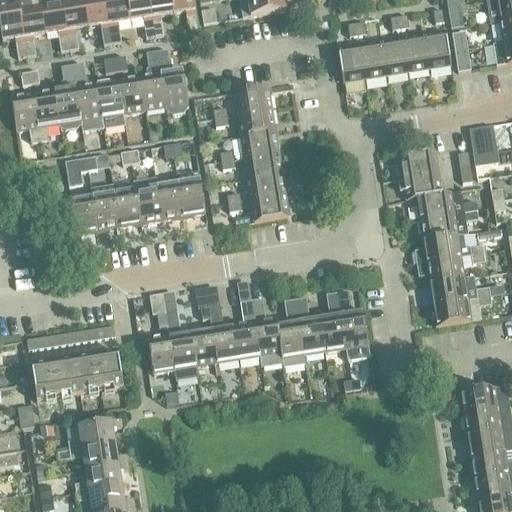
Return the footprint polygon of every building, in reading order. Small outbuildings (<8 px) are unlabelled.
[(15,42),(18,62),(27,61),(18,5),(16,0),(0,0),(0,34),(2,44),(15,42)] [(69,54),(60,0),(51,0),(39,2),(45,38),(58,36),(61,56),(69,54)] [(82,0),(60,0),(69,54),(78,53),(75,33),(88,31),(82,0)] [(82,0),(88,31),(100,29),(103,49),(112,47),(104,0),(82,0)] [(104,0),(112,47),(121,46),(118,26),(130,24),(126,0),(104,0)] [(155,41),(148,0),(126,0),(130,24),(143,22),(146,42),(155,41)] [(161,19),(173,17),(170,0),(148,0),(155,41),(164,39),(161,19)] [(198,34),(192,0),(170,0),(173,17),(185,15),(189,35),(198,34)] [(239,0),(242,22),(286,15),(284,2),(291,1),(291,0),(239,0)] [(446,2),(448,11),(460,9),(459,0),(446,2)] [(499,25),(511,22),(511,0),(496,3),(485,4),(488,27),(499,25)] [(39,2),(18,5),(27,61),(36,60),(33,39),(45,38),(39,2)] [(462,17),(460,9),(448,11),(449,19),(462,17)] [(201,14),(203,28),(217,26),(215,12),(201,14)] [(435,28),(444,26),(442,13),(433,15),(435,28)] [(407,19),(399,20),(401,33),(409,32),(407,19)] [(392,34),(401,33),(399,20),(390,21),(392,34)] [(511,44),(511,22),(499,25),(503,46),(511,44)] [(364,26),(356,27),(358,40),(366,38),(364,26)] [(350,41),(358,40),(356,27),(348,28),(350,41)] [(445,35),(423,38),(429,73),(451,69),(445,35)] [(453,45),(454,53),(467,51),(466,43),(465,35),(451,37),(453,45)] [(423,38),(402,42),(407,76),(429,73),(423,38)] [(407,76),(402,42),(381,45),(386,80),(407,76)] [(511,66),(511,44),(503,46),(493,47),(496,69),(511,66)] [(381,45),(359,49),(365,83),(386,80),(381,45)] [(337,52),(343,86),(343,87),(365,83),(359,49),(337,52)] [(470,73),(467,51),(454,53),(458,75),(470,73)] [(168,54),(157,55),(160,77),(166,112),(165,112),(165,114),(172,119),(184,117),(188,111),(182,74),(171,75),(168,54)] [(146,57),(149,79),(139,81),(145,115),(165,112),(166,112),(160,77),(157,55),(146,57)] [(123,61),(114,62),(116,75),(125,73),(123,61)] [(116,75),(114,62),(106,63),(108,76),(116,75)] [(86,89),(83,67),(72,69),(81,125),(80,125),(81,129),(82,135),(103,132),(102,122),(96,87),(86,89)] [(81,129),(80,125),(81,125),(72,69),(61,70),(64,92),(54,94),(59,128),(60,128),(61,132),(67,133),(78,131),(81,129)] [(37,74),(29,75),(31,88),(39,87),(37,74)] [(22,90),(31,88),(29,75),(20,77),(22,90)] [(123,118),(145,115),(139,81),(118,84),(123,118)] [(118,84),(96,87),(102,122),(103,132),(125,128),(123,118),(118,84)] [(268,91),(234,97),(237,119),(271,113),(268,91)] [(49,143),(47,130),(59,128),(54,94),(33,97),(40,145),(49,143)] [(31,146),(40,145),(33,97),(11,101),(16,135),(29,133),(31,146)] [(213,114),(214,122),(227,120),(226,112),(213,114)] [(275,135),(271,113),(237,119),(240,140),(275,135)] [(228,129),(227,120),(214,122),(216,131),(228,129)] [(481,133),(485,157),(497,156),(493,131),(481,133)] [(156,132),(148,133),(149,145),(158,144),(156,132)] [(481,133),(470,135),(473,159),(485,157),(481,133)] [(240,140),(244,161),(278,156),(275,135),(240,140)] [(180,147),(172,148),(174,161),(182,160),(180,147)] [(165,162),(174,161),(172,148),(163,150),(165,162)] [(138,154),(129,155),(131,168),(140,166),(138,154)] [(219,156),(221,165),(234,163),(232,154),(219,156)] [(123,169),(131,168),(129,155),(121,156),(123,169)] [(432,155),(399,160),(406,203),(406,204),(416,202),(416,201),(441,197),(435,155),(432,155)] [(278,156),(244,161),(247,183),(281,177),(278,156)] [(469,164),(467,156),(457,158),(458,165),(469,164)] [(496,156),(497,156),(485,157),(473,159),(475,170),(497,166),(496,156)] [(95,160),(87,162),(89,175),(97,173),(95,160)] [(87,162),(78,163),(80,176),(82,176),(89,175),(87,162)] [(78,163),(65,165),(69,192),(85,189),(82,176),(80,176),(78,163)] [(235,172),(234,163),(221,165),(222,174),(235,172)] [(458,165),(460,172),(470,171),(469,164),(458,165)] [(460,172),(461,179),(471,178),(470,171),(460,172)] [(177,178),(178,186),(183,221),(205,217),(198,175),(177,178)] [(247,183),(251,204),(285,199),(281,177),(247,183)] [(461,179),(462,187),(472,185),(471,178),(461,179)] [(135,193),(141,227),(162,224),(156,190),(155,182),(134,185),(135,193)] [(162,224),(183,221),(178,186),(156,190),(162,224)] [(98,234),(119,231),(114,196),(113,188),(91,192),(93,200),(98,234)] [(119,231),(141,227),(135,193),(114,196),(119,231)] [(491,194),(493,205),(503,203),(501,193),(491,194)] [(441,197),(416,201),(416,202),(419,223),(454,218),(477,214),(475,206),(463,208),(461,194),(460,195),(450,196),(441,197)] [(211,210),(228,208),(241,206),(240,197),(226,199),(227,202),(210,204),(211,210)] [(288,220),(285,199),(251,204),(254,226),(288,220)] [(71,203),(76,238),(98,234),(93,200),(71,203)] [(505,214),(503,203),(493,205),(494,215),(505,214)] [(242,214),(241,206),(228,208),(229,216),(242,214)] [(454,218),(419,223),(423,245),(463,238),(467,238),(465,225),(478,223),(477,214),(454,218)] [(502,240),(501,233),(476,236),(477,244),(502,240)] [(424,252),(414,254),(416,267),(471,259),(469,250),(465,251),(463,238),(423,245),(424,252)] [(482,248),(469,250),(471,259),(483,257),(482,248)] [(483,257),(471,259),(472,268),(484,266),(483,257)] [(471,259),(416,267),(418,280),(428,279),(429,287),(464,282),(462,272),(472,270),(472,268),(471,259)] [(464,282),(429,287),(433,309),(467,303),(467,304),(477,302),(477,301),(490,299),(489,291),(476,293),(474,281),(464,282)] [(162,297),(174,374),(176,385),(197,381),(196,370),(190,336),(181,337),(174,295),(162,297)] [(348,295),(337,296),(346,353),(348,365),(370,361),(362,315),(352,316),(348,295)] [(326,298),(329,320),(319,321),(325,356),(346,353),(337,296),(326,298)] [(152,377),(174,374),(162,297),(149,299),(152,319),(157,318),(160,341),(147,343),(152,377)] [(490,299),(477,301),(477,302),(478,310),(491,308),(490,299)] [(306,301),(294,303),(303,359),(325,356),(319,321),(310,323),(306,301)] [(284,367),(277,328),(276,322),(266,324),(263,302),(251,304),(260,360),(261,370),(284,367)] [(284,305),(287,327),(277,328),(284,367),(284,371),(305,367),(303,359),(294,303),(284,305)] [(467,303),(433,309),(436,330),(471,325),(467,304),(467,303)] [(243,327),(233,329),(238,364),(260,360),(251,304),(240,306),(243,327)] [(223,331),(220,309),(208,311),(217,367),(238,364),(233,329),(223,331)] [(196,370),(217,367),(208,311),(201,312),(204,334),(190,336),(196,370)] [(113,330),(106,331),(107,342),(115,340),(113,330)] [(107,342),(106,331),(99,332),(101,343),(107,342)] [(99,332),(91,333),(93,344),(101,343),(99,332)] [(86,345),(93,344),(91,333),(84,334),(86,345)] [(79,346),(86,345),(84,334),(77,335),(79,346)] [(72,347),(79,346),(77,335),(70,336),(72,347)] [(64,348),(72,347),(70,336),(63,338),(64,348)] [(64,348),(63,338),(56,339),(58,349),(64,348)] [(50,351),(58,349),(56,339),(49,340),(50,351)] [(43,352),(50,351),(49,340),(41,341),(43,352)] [(43,352),(41,341),(34,342),(36,353),(43,352)] [(28,354),(36,353),(34,342),(27,343),(28,354)] [(117,356),(95,359),(101,394),(123,391),(117,356)] [(80,397),(101,394),(95,359),(74,362),(80,397)] [(58,401),(80,397),(74,362),(53,366),(58,401)] [(58,401),(53,366),(31,369),(36,404),(58,401)] [(359,381),(351,382),(352,393),(360,392),(359,381)] [(351,382),(343,384),(344,394),(352,393),(351,382)] [(506,389),(460,396),(463,418),(510,411),(506,389)] [(36,427),(35,407),(20,408),(22,428),(36,427)] [(511,432),(511,424),(510,411),(463,418),(467,440),(511,432)] [(68,445),(69,453),(115,446),(113,432),(121,431),(120,423),(90,428),(90,421),(78,424),(79,429),(78,430),(80,443),(68,445)] [(511,432),(467,440),(470,461),(511,454),(511,432)] [(71,462),(83,460),(85,473),(127,466),(126,459),(117,460),(115,446),(69,453),(57,456),(58,464),(71,462)] [(27,454),(16,455),(18,465),(28,463),(27,454)] [(505,456),(511,454),(470,461),(473,482),(511,476),(511,465),(506,466),(505,456)] [(75,488),(76,496),(122,489),(119,475),(128,473),(127,466),(85,473),(87,486),(75,488)] [(35,469),(37,480),(48,478),(46,467),(35,469)] [(511,476),(473,482),(477,504),(511,497),(511,476)] [(41,502),(52,501),(50,487),(39,489),(41,502)] [(77,505),(90,503),(91,511),(113,511),(134,509),(133,502),(124,503),(122,489),(76,496),(77,505)] [(478,511),(511,511),(511,497),(477,504),(478,511)] [(53,511),(52,501),(41,502),(42,511),(53,511)]
